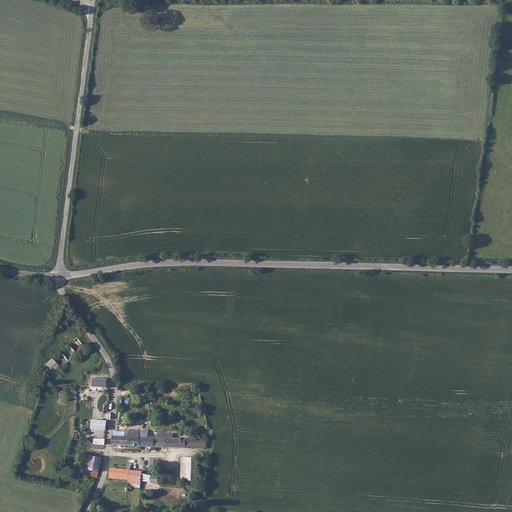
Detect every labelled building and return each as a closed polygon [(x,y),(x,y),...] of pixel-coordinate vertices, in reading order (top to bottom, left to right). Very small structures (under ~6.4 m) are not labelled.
[(44,364),(54,378),(60,373),(57,369),(85,347),(77,338),(44,364)] [(110,389),(110,378),(103,378),(90,378),(89,386),(110,389)] [(105,428),(106,419),(98,418),(97,424),(96,427),(105,428)] [(112,443),(112,444),(141,446),(141,445),(142,436),(139,435),(139,430),(125,430),(125,431),(115,431),(115,436),(113,435),(112,443)] [(141,445),(141,446),(181,448),(181,437),(172,437),(172,433),(157,433),(156,436),(152,436),(142,436),(141,445)] [(181,437),(181,448),(202,448),(208,449),(208,445),(210,445),(211,439),(207,439),(188,438),(188,437),(181,437)] [(101,457),(84,453),(81,468),(92,470),(99,471),(101,457)] [(182,457),(182,480),(198,481),(198,458),(182,457)] [(111,468),(109,478),(129,479),(129,470),(127,470),(124,470),(124,469),(111,468)] [(129,484),(141,485),(142,482),(142,481),(142,474),(142,471),(129,470),(129,479),(129,484)] [(152,475),(142,474),(142,481),(151,482),(152,475)]
